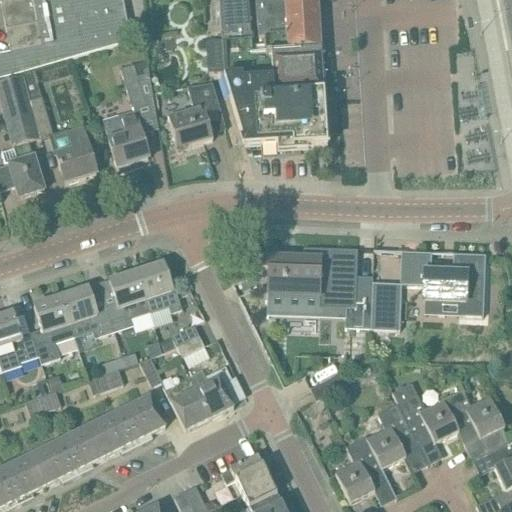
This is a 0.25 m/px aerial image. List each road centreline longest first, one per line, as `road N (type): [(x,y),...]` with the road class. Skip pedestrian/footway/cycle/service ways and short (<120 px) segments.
road 1 (residential): [(74,511),(272,414)]
road 2 (residential): [(272,414),(175,216)]
road 3 (residential): [(378,208),(366,0)]
road 4 (tertiary): [(175,216),(243,204),(378,208)]
road 5 (tertiary): [(0,266),(175,216)]
road 6 (tertiary): [(378,208),(511,211)]
